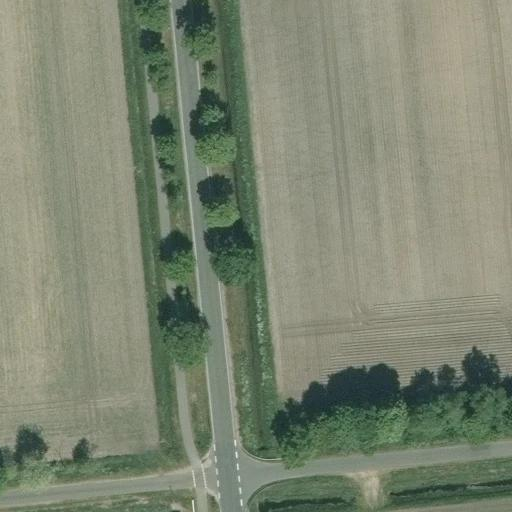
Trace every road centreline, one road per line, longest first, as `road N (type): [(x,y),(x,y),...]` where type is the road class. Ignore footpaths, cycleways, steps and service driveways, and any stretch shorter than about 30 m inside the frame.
road 1 (tertiary): [(184,0),(230,476)]
road 2 (unclassified): [(230,476),(511,448)]
road 3 (unclassified): [(0,497),(230,476)]
